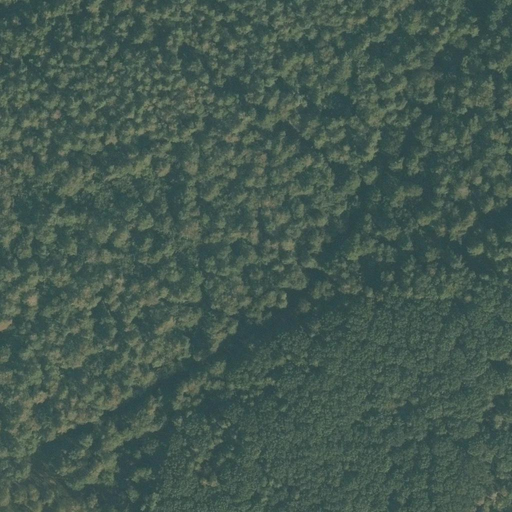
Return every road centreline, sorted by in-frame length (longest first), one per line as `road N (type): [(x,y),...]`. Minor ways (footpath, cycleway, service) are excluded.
road 1 (track): [(281,314),(474,39),(490,0)]
road 2 (track): [(281,314),(0,466)]
road 3 (track): [(105,511),(129,474),(281,314)]
road 4 (track): [(511,197),(281,314)]
road 5 (track): [(169,511),(115,491),(0,472)]
